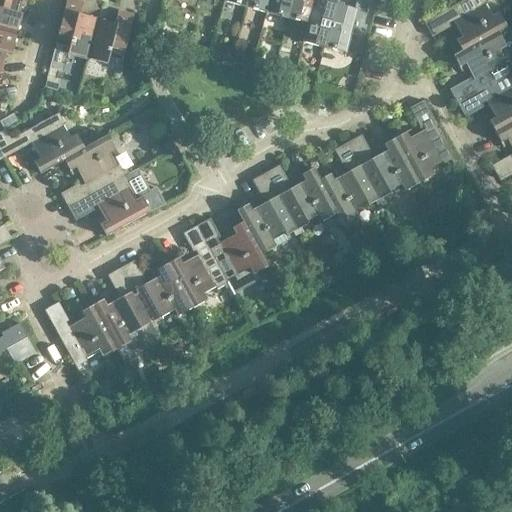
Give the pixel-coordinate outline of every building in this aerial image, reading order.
[(0,0),(0,29),(16,34),(21,14),(16,13),(19,0),(0,0)] [(87,59),(97,20),(79,15),(83,3),(72,0),(67,0),(55,45),(69,48),(67,54),(87,59)] [(224,0),(224,3),(246,9),(247,0),(224,0)] [(247,0),(246,9),(267,14),(270,0),(247,0)] [(270,0),(267,14),(288,20),(292,0),(270,0)] [(309,24),(314,0),(292,0),(288,20),(307,25),(309,24)] [(314,0),(309,24),(307,25),(302,43),(324,49),(336,5),(327,3),(327,0),(314,0)] [(356,0),(354,10),(336,5),(324,49),(346,55),(351,35),(360,38),(370,0),(356,0)] [(498,32),(507,27),(499,13),(492,16),(485,4),(488,2),(486,0),(464,0),(424,22),(432,37),(451,27),(449,23),(453,21),(462,38),(456,41),(462,51),(498,32)] [(115,24),(97,20),(87,59),(107,65),(109,59),(122,63),(134,16),(118,11),(115,24)] [(498,32),(462,51),(454,56),(460,67),(466,64),(475,81),(471,83),(468,79),(450,89),(458,104),(511,74),(511,67),(509,62),(506,63),(499,50),(506,47),(499,33),(507,28),(507,27),(498,32)] [(0,74),(6,53),(11,54),(16,34),(0,29),(0,74)] [(225,47),(222,58),(231,60),(235,49),(225,47)] [(266,60),(264,71),(272,73),(275,62),(266,60)] [(286,73),(284,79),(293,81),(294,75),(286,73)] [(490,122),(496,133),(511,124),(511,74),(458,104),(466,118),(484,108),(482,104),(487,102),(496,119),(490,122)] [(44,88),(57,92),(59,85),(46,81),(44,88)] [(406,133),(395,139),(419,183),(435,174),(431,168),(442,162),(443,164),(450,160),(453,165),(458,162),(424,101),(410,109),(420,127),(423,125),(425,130),(409,139),(406,133)] [(0,132),(0,150),(4,159),(32,144),(41,160),(34,163),(40,174),(63,162),(109,136),(108,135),(84,148),(76,135),(70,138),(63,126),(65,125),(59,113),(11,140),(6,129),(0,132)] [(511,124),(496,133),(501,144),(508,141),(511,148),(511,158),(510,156),(492,166),(500,181),(511,174),(511,124)] [(362,135),(348,143),(382,204),(386,201),(383,197),(390,194),(389,191),(401,185),(405,191),(419,183),(395,139),(384,145),(387,151),(371,160),(369,155),(372,153),(362,135)] [(60,193),(68,207),(130,173),(128,170),(123,172),(119,165),(117,166),(110,154),(117,150),(109,136),(63,162),(69,172),(76,168),(84,184),(80,186),(78,183),(60,193)] [(382,204),(348,143),(334,151),(344,169),(348,167),(350,172),(333,181),(330,175),(320,180),(344,225),(359,216),(355,210),(367,203),(368,205),(375,201),(377,206),(382,204)] [(344,225),(320,180),(313,169),(302,176),(305,181),(289,190),(287,186),(290,184),(280,166),(266,174),(299,234),(303,232),(301,227),(308,224),(307,222),(319,216),(322,222),(337,214),(343,225),(344,225)] [(130,173),(68,207),(76,221),(94,211),(92,208),(97,205),(106,222),(100,225),(106,237),(151,213),(135,184),(131,187),(127,180),(132,177),(130,173)] [(237,211),(243,222),(262,255),(276,247),(273,241),(286,234),(286,235),(293,232),(295,236),(299,234),(266,174),(252,182),(262,199),(266,197),(268,202),(252,211),(249,205),(237,211)] [(262,255),(243,222),(233,228),(237,234),(220,243),(218,239),(220,237),(210,219),(197,226),(230,287),(234,285),(232,281),(239,277),(238,274),(249,268),(253,274),(268,266),(262,255)] [(0,245),(11,240),(3,225),(0,226),(0,245)] [(230,287),(197,226),(183,234),(193,252),(196,250),(199,255),(183,264),(179,258),(168,264),(192,308),(207,300),(204,293),(216,287),(217,289),(223,285),(226,290),(230,287)] [(135,261),(121,268),(154,329),(158,327),(156,323),(163,319),(162,317),(174,310),(177,316),(192,308),(168,264),(157,270),(160,276),(144,285),(142,281),(145,279),(135,261)] [(154,329),(121,268),(107,276),(117,294),(121,292),(123,297),(106,306),(103,300),(92,306),(116,350),(132,342),(128,335),(140,329),(141,331),(148,327),(150,331),(154,329)] [(332,269),(319,276),(326,287),(327,289),(339,282),(338,280),(332,269)] [(3,301),(0,302),(0,352),(27,337),(19,323),(2,333),(3,336),(0,337),(0,303),(3,302),(3,301)] [(116,350),(92,306),(81,312),(85,318),(69,327),(66,323),(69,321),(59,303),(45,311),(78,371),(84,368),(81,364),(88,360),(86,358),(98,352),(102,358),(116,350)] [(253,313),(247,316),(252,326),(258,323),(253,313)]
